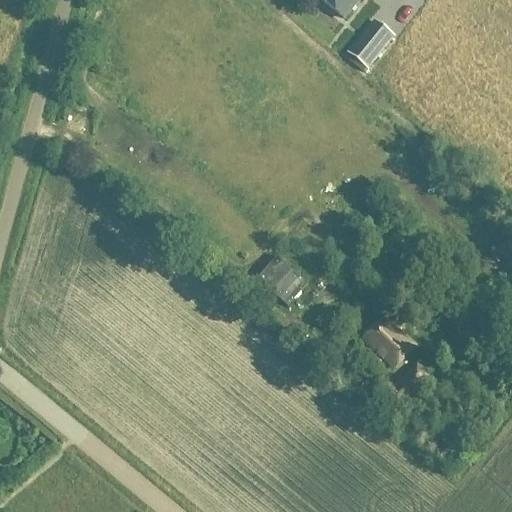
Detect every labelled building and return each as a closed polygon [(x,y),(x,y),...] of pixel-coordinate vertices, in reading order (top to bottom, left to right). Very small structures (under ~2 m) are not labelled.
[(362,0),(365,2),(366,0),(325,0),(322,4),(344,21),(361,0),(362,0)] [(368,71),(394,39),(375,24),(349,55),(368,71)] [(497,256),(511,269),(511,241),(510,240),(497,256)] [(277,260),(256,282),(287,310),(308,287),(277,260)] [(393,370),(414,349),(385,321),(365,342),(393,370)] [(397,417),(431,380),(420,370),(396,395),(381,381),(371,392),(397,417)]
